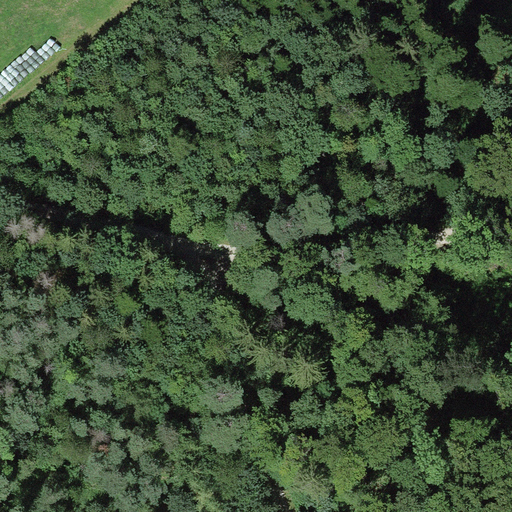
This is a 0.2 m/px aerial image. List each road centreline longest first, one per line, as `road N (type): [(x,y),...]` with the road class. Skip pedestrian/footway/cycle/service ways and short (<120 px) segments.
road 1 (track): [(0,202),(233,253),(349,250),(511,225)]
road 2 (track): [(277,511),(208,290),(179,246)]
road 3 (track): [(0,111),(130,0)]
